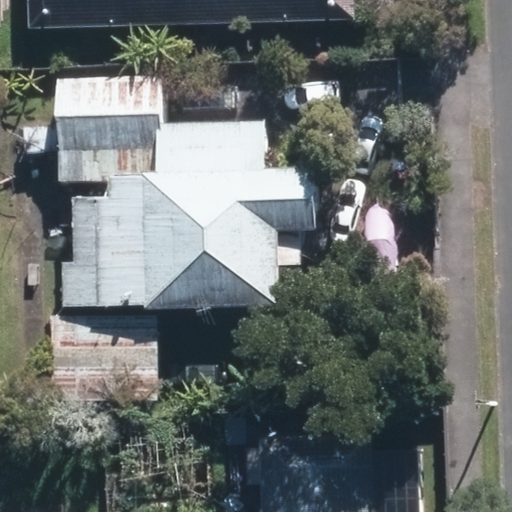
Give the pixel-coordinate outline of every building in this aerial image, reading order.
[(0,0),(0,28),(11,28),(10,0),(0,0)] [(200,24),(199,0),(37,0),(39,29),(200,24)] [(199,0),(200,24),(363,20),(362,0),(199,0)] [(172,125),(172,77),(66,80),(67,124),(31,125),(32,153),(67,152),(68,182),(113,181),(113,180),(121,180),(122,198),(83,198),(84,262),(74,263),(75,311),(162,308),(162,312),(293,309),(291,230),(331,229),(330,169),(277,169),(276,122),(172,125)] [(395,202),(365,203),(368,279),(398,278),(395,202)] [(383,511),(381,433),(268,437),(270,511),(383,511)]
